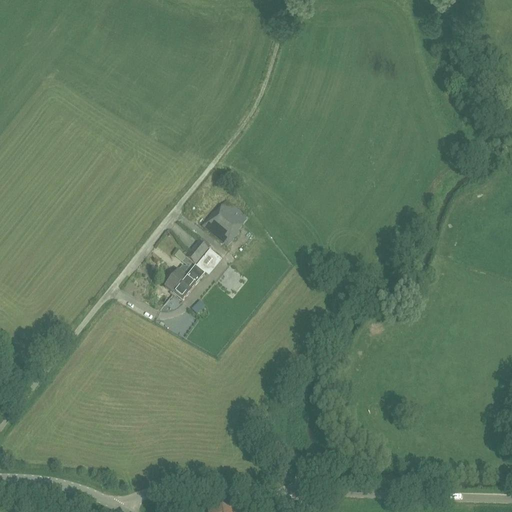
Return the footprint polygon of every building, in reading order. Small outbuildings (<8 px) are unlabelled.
[(247,219),(227,201),(216,213),(215,212),(202,227),(227,247),(239,233),(238,232),(247,219)] [(210,247),(201,240),(186,258),(195,266),(210,247)] [(173,296),(194,269),(190,266),(188,268),(186,267),(185,269),(182,267),(164,288),(173,296)] [(203,277),(194,269),(173,296),(182,303),(203,277)] [(197,314),(204,307),(200,302),(192,310),(197,314)]
